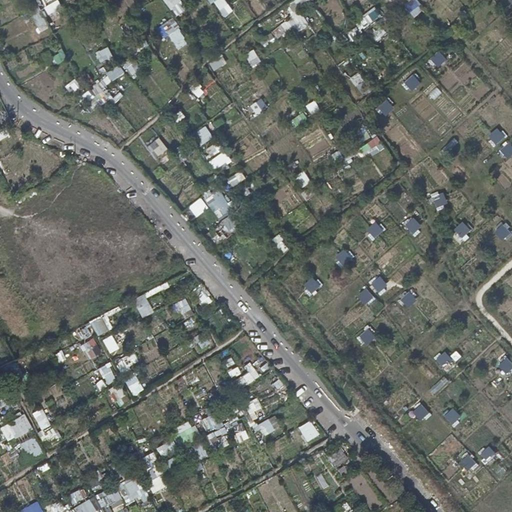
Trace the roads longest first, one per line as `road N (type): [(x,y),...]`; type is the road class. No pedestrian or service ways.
road 1 (residential): [(352,424),(112,154),(30,110),(0,75)]
road 2 (residential): [(438,511),(352,424)]
